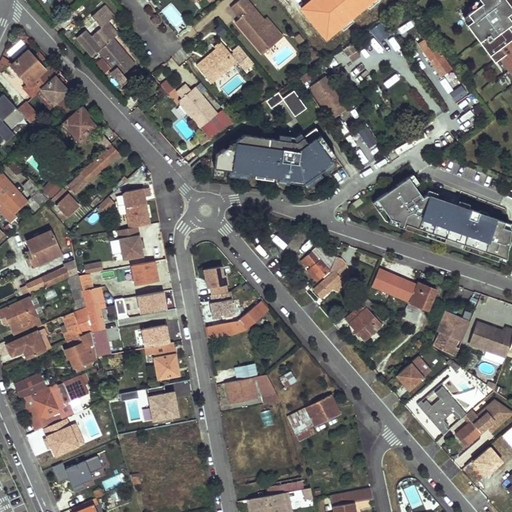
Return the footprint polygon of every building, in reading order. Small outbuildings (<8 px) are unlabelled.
[(247,0),(238,0),(230,7),(239,18),(235,22),(262,54),(283,36),(267,17),(264,19),(247,0)] [(511,29),(510,30),(507,26),(511,23),(511,22),(510,20),(506,15),(511,10),(511,0),(479,0),(481,2),(472,9),(467,13),(471,20),(467,23),(466,24),(479,41),(480,40),(484,37),(491,45),(487,48),(485,50),(494,62),(496,60),(500,58),(511,74),(511,84),(511,85),(511,29)] [(479,0),(475,0),(469,5),(472,9),(481,2),(479,0)] [(175,28),(185,20),(171,3),(161,11),(175,28)] [(103,4),(97,10),(108,22),(114,17),(103,4)] [(85,29),(76,37),(94,57),(99,54),(97,53),(114,38),(118,34),(117,34),(108,22),(97,10),(90,15),(101,28),(91,36),(85,29)] [(467,13),(463,16),(467,23),(471,20),(467,13)] [(370,30),(379,42),(389,34),(380,22),(370,30)] [(291,36),(295,45),(304,42),(300,32),(291,36)] [(434,41),(431,37),(420,45),(443,79),(453,72),(432,42),(434,41)] [(484,37),(480,40),(487,48),(491,45),(484,37)] [(102,58),(96,62),(105,73),(111,68),(112,70),(129,56),(114,38),(97,53),(99,54),(102,58)] [(232,55),(221,42),(214,47),(216,49),(197,65),(211,83),(236,61),(245,71),(254,63),(239,45),(232,50),(234,53),(232,55)] [(347,55),(357,50),(354,44),(344,50),(347,55)] [(26,50),(11,65),(28,82),(29,84),(31,82),(38,90),(41,88),(52,78),(38,63),(43,58),(37,51),(32,56),(26,50)] [(357,50),(348,56),(352,62),(361,56),(357,50)] [(112,70),(110,72),(122,85),(128,79),(123,74),(135,63),(129,56),(112,70)] [(511,74),(500,58),(496,60),(511,82),(511,74)] [(387,87),(399,79),(396,73),(383,81),(387,87)] [(334,89),(324,75),(308,85),(320,103),(326,113),(331,119),(347,108),(334,89)] [(52,78),(41,88),(58,107),(71,94),(68,90),(54,76),(52,78)] [(453,78),(444,88),(451,93),(459,83),(453,78)] [(167,79),(160,84),(169,93),(174,89),(167,79)] [(38,90),(31,82),(29,84),(28,82),(22,88),(31,97),(38,90)] [(176,92),(181,98),(180,99),(180,104),(199,128),(217,113),(195,87),(191,90),(186,84),(176,92)] [(455,102),(468,94),(463,85),(450,92),(455,102)] [(310,108),(298,90),(287,98),(286,98),(287,99),(298,116),(310,108)] [(270,100),(275,108),(287,99),(286,98),(287,98),(282,91),(280,93),(270,100)] [(2,92),(0,94),(0,118),(9,128),(15,123),(13,120),(21,113),(2,92)] [(82,105),(61,124),(77,142),(95,125),(87,116),(89,113),(82,105)] [(9,128),(0,118),(0,142),(4,139),(5,141),(14,133),(9,128)] [(333,160),(337,157),(321,134),(316,128),(304,137),(297,142),(279,140),(245,135),(236,142),(235,151),(230,150),(225,150),(217,155),(215,169),(230,171),(251,174),(256,175),(255,178),(273,181),(274,177),(279,178),(290,180),(289,183),(303,185),(305,183),(320,172),(326,168),(325,166),(333,160)] [(100,132),(94,138),(103,149),(110,143),(100,132)] [(295,137),(279,135),(279,140),(297,142),(304,137),(301,133),(295,137)] [(66,187),(74,195),(119,153),(111,144),(66,187)] [(326,168),(328,170),(336,164),(333,160),(325,166),(326,168)] [(305,183),(308,188),(324,176),(320,172),(305,183)] [(418,184),(412,175),(407,178),(414,187),(418,184)] [(0,178),(0,212),(16,229),(20,226),(11,216),(25,203),(0,178)] [(498,257),(505,259),(509,231),(502,228),(503,223),(486,217),(485,219),(477,216),(478,213),(470,210),(469,211),(456,206),(455,208),(450,206),(451,205),(435,199),(425,196),(422,199),(414,187),(407,178),(376,200),(382,209),(389,220),(397,222),(396,227),(424,236),(426,232),(462,245),(461,249),(496,261),(498,257)] [(32,197),(38,191),(27,180),(22,186),(32,197)] [(53,180),(44,188),(51,196),(60,188),(53,180)] [(125,190),(122,193),(129,227),(137,225),(149,223),(145,202),(141,200),(144,196),(142,187),(125,190)] [(32,197),(26,202),(34,209),(45,198),(38,191),(32,197)] [(103,200),(109,207),(119,197),(113,191),(103,200)] [(437,194),(427,191),(425,196),(435,199),(437,194)] [(66,217),(78,206),(67,193),(55,204),(66,217)] [(353,204),(356,208),(364,203),(361,198),(353,204)] [(382,209),(378,212),(385,223),(396,227),(397,222),(389,220),(382,209)] [(89,216),(92,223),(100,220),(98,213),(89,216)] [(129,227),(117,229),(123,259),(142,255),(141,247),(140,241),(137,225),(129,227)] [(49,229),(23,240),(33,264),(60,252),(49,229)] [(426,232),(424,236),(461,249),(462,245),(426,232)] [(318,280),(324,274),(320,270),(324,266),(328,270),(335,255),(330,248),(320,257),(314,249),(305,257),(313,265),(308,269),(318,280)] [(339,269),(347,262),(343,257),(335,255),(328,270),(331,273),(334,270),(335,271),(339,268),(339,269)] [(152,260),(132,264),(136,282),(156,278),(152,260)] [(64,265),(41,275),(45,284),(67,273),(68,276),(75,272),(74,264),(70,264),(71,268),(66,270),(64,265)] [(324,266),(320,270),(324,274),(328,270),(324,266)] [(331,273),(314,288),(321,295),(333,284),(343,274),(344,273),(339,269),(339,268),(335,271),(334,270),(331,273)] [(79,290),(75,274),(75,272),(68,276),(63,278),(74,304),(82,300),(79,290)] [(75,274),(79,290),(91,287),(88,272),(75,274)] [(350,281),(343,274),(333,284),(339,290),(350,281)] [(416,280),(400,317),(415,322),(422,306),(428,309),(436,289),(416,280)] [(97,286),(94,287),(91,287),(79,290),(82,300),(84,307),(89,326),(103,323),(99,307),(102,306),(100,298),(97,286)] [(45,300),(57,296),(54,289),(42,293),(45,300)] [(138,293),(139,312),(167,309),(165,290),(138,293)] [(231,293),(211,295),(212,303),(210,303),(211,318),(232,316),(230,301),(232,301),(231,293)] [(27,296),(0,308),(0,314),(3,321),(7,319),(13,333),(31,324),(31,326),(40,321),(27,296)] [(137,298),(107,302),(109,316),(139,312),(137,298)] [(366,298),(361,302),(367,308),(372,303),(366,298)] [(215,325),(207,326),(208,336),(215,336),(236,334),(248,329),(267,309),(259,301),(240,322),(239,323),(235,323),(215,325)] [(361,302),(345,316),(365,338),(383,321),(376,314),(373,315),(367,308),(361,302)] [(59,326),(66,341),(79,335),(90,331),(90,329),(89,326),(84,307),(61,317),(64,324),(59,326)] [(470,320),(445,310),(443,315),(468,325),(470,320)] [(461,340),(468,325),(443,315),(439,325),(444,328),(435,340),(455,355),(458,347),(454,345),(457,338),(461,340)] [(477,321),(470,343),(499,354),(502,346),(509,348),(509,347),(511,338),(511,328),(506,326),(505,331),(496,328),(496,330),(492,328),(492,326),(477,321)] [(42,326),(6,343),(13,356),(24,350),(28,356),(52,345),(42,326)] [(90,331),(96,356),(109,354),(103,327),(90,329),(90,331)] [(82,342),(65,349),(68,357),(70,356),(74,367),(97,357),(96,356),(90,331),(79,335),(82,342)] [(424,336),(416,343),(421,349),(430,342),(424,336)] [(171,342),(143,347),(145,354),(153,352),(157,377),(177,373),(171,342)] [(499,354),(506,356),(509,348),(502,346),(499,354)] [(429,370),(417,356),(396,374),(408,388),(429,370)] [(287,384),(296,379),(291,370),(282,376),(287,384)] [(38,374),(15,384),(21,397),(29,394),(44,388),(38,374)] [(277,395),(267,374),(266,374),(225,381),(228,395),(247,390),(248,395),(255,394),(253,380),(259,379),(262,390),(260,391),(263,399),(271,396),(271,397),(277,395)] [(87,394),(77,375),(31,398),(40,417),(44,415),(48,425),(72,413),(68,403),(87,394)] [(247,390),(228,395),(229,401),(248,397),(248,395),(247,390)] [(330,393),(286,415),(294,434),(313,423),(315,425),(339,412),(330,393)] [(48,425),(44,415),(40,417),(31,398),(29,394),(21,397),(38,430),(48,425)] [(455,434),(465,445),(480,433),(488,426),(492,431),(511,414),(511,411),(495,399),(476,415),(471,409),(465,414),(463,416),(468,422),(455,434)] [(187,407),(165,412),(167,419),(168,423),(190,419),(187,407)] [(260,412),(264,426),(272,424),(268,410),(260,412)] [(168,423),(167,419),(153,422),(154,427),(168,424),(168,423)] [(58,423),(48,427),(51,435),(61,431),(58,423)] [(63,465),(53,469),(58,482),(68,478),(74,491),(84,487),(82,482),(92,478),(90,473),(103,468),(97,456),(65,469),(63,465)] [(130,474),(133,484),(140,482),(137,472),(130,474)] [(302,477),(267,485),(269,494),(274,493),(282,491),(287,490),(288,490),(302,488),(304,487),(302,477)] [(312,497),(310,486),(306,487),(304,487),(302,488),(304,498),(312,497)] [(331,494),(333,511),(353,511),(351,501),(367,498),(365,486),(331,494)] [(101,488),(94,491),(96,497),(103,494),(101,488)] [(290,511),(287,490),(282,491),(285,511),(290,511)] [(256,497),(249,498),(251,511),(285,511),(282,491),(274,493),(269,494),(256,497)] [(71,509),(72,511),(95,511),(92,505),(98,502),(96,497),(71,509)]
